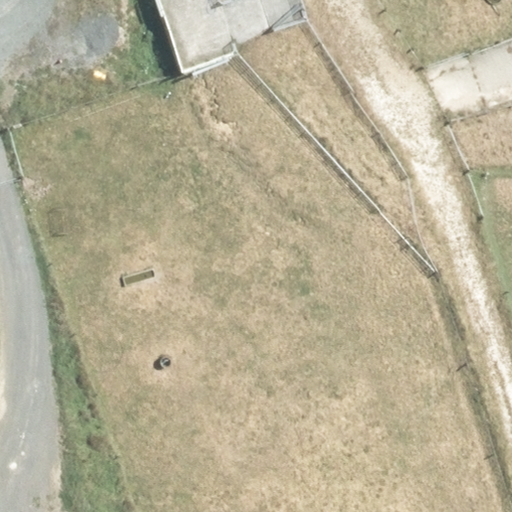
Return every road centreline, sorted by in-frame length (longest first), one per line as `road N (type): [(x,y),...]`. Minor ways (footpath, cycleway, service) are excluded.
road 1 (track): [(511,414),(424,166),(415,103),(511,66)]
road 2 (track): [(0,181),(31,296),(30,511)]
